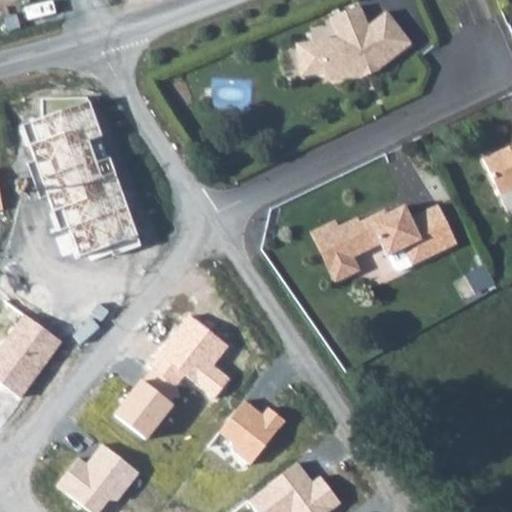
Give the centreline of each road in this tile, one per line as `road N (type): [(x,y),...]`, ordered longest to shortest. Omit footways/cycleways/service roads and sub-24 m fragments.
road 1 (residential): [(205,217),(409,511)]
road 2 (residential): [(205,217),(0,463)]
road 3 (residential): [(205,217),(433,108),(476,62)]
road 4 (residential): [(96,38),(205,217)]
